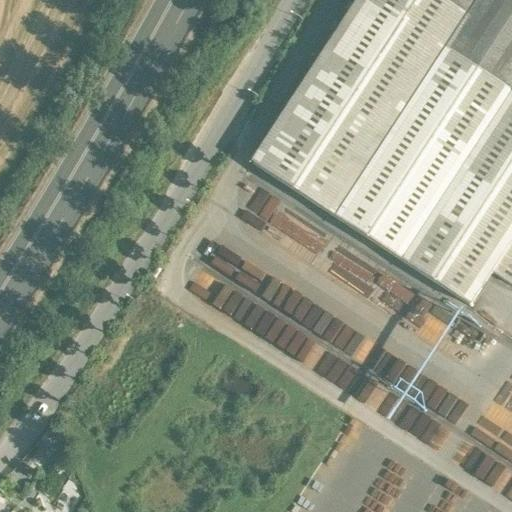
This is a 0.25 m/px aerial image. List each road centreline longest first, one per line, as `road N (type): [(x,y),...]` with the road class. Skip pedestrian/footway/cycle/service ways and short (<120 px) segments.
road 1 (residential): [(301,0),(223,142),(32,435),(0,469)]
road 2 (trunk): [(179,0),(0,304)]
